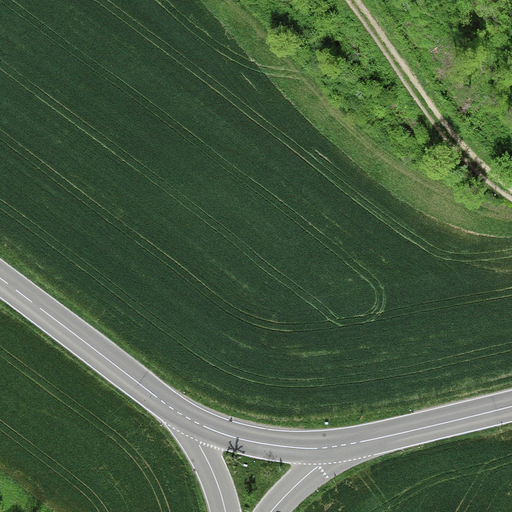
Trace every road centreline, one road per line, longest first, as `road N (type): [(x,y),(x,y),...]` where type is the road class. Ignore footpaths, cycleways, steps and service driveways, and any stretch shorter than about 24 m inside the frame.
road 1 (track): [(225,0),(401,167),(472,203),(511,204)]
road 2 (track): [(347,0),(402,76),(492,178),(511,190)]
road 3 (tertiary): [(196,423),(0,278)]
road 4 (tertiary): [(511,408),(335,445)]
road 5 (tertiary): [(335,445),(262,443),(196,423)]
